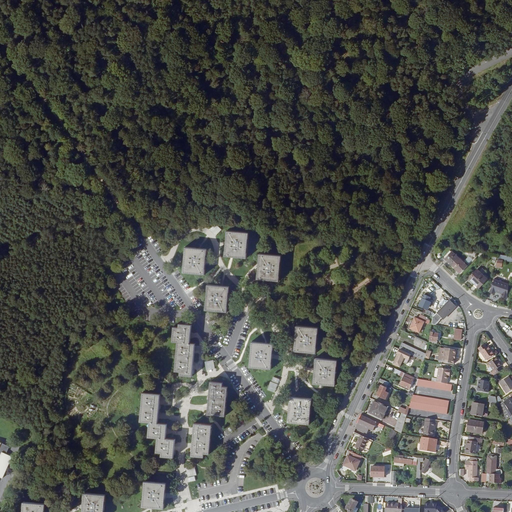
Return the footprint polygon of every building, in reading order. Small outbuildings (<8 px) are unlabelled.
[(216,236),(221,230),(216,224),(210,230),(216,236)] [(227,231),(225,256),(247,258),(249,233),(227,231)] [(186,247),(183,273),(205,275),(207,249),(186,247)] [(467,265),(452,251),(445,259),(460,273),(467,265)] [(281,255),(260,254),(258,279),(279,281),(281,255)] [(501,268),(501,266),(511,267),(511,261),(502,260),(503,255),(500,255),(495,267),(501,268)] [(328,263),(330,269),(337,267),(336,261),(328,263)] [(478,269),(469,279),(479,288),(488,279),(478,269)] [(501,296),(507,298),(509,284),(494,279),(490,293),(494,294),(495,292),(502,294),(501,296)] [(230,286),(208,285),(206,310),(228,312),(230,286)] [(428,292),(425,298),(434,303),(437,296),(433,295),(428,292)] [(431,302),(422,298),(418,306),(427,310),(431,302)] [(450,300),(448,302),(445,304),(436,314),(433,317),(432,325),(437,325),(456,306),(450,300)] [(411,329),(419,333),(424,323),(426,323),(428,319),(421,315),(419,319),(415,318),(411,329)] [(173,341),(178,342),(190,343),(192,325),(185,324),(185,320),(180,319),(179,327),(174,327),(173,341)] [(297,326),(295,351),(316,353),(319,328),(297,326)] [(431,333),(429,343),(437,344),(439,334),(431,333)] [(196,344),(190,343),(178,342),(175,371),(181,371),(180,375),(193,376),(196,344)] [(274,344),(252,342),(250,367),(272,369),(274,344)] [(402,343),(400,349),(424,361),(426,354),(402,343)] [(487,360),(495,354),(489,346),(487,347),(485,344),(479,348),(487,360)] [(454,364),(457,350),(445,348),(445,349),(441,348),(439,360),(443,361),(443,362),(454,364)] [(394,365),(399,367),(402,361),(407,363),(411,355),(400,349),(397,354),(398,355),(394,365)] [(491,372),(494,375),(503,369),(500,366),(503,364),(497,356),(488,362),(494,370),(491,372)] [(316,358),(313,384),(335,386),(338,360),(316,358)] [(210,369),(214,369),(214,360),(205,361),(206,373),(211,372),(210,369)] [(451,370),(439,368),(437,382),(447,384),(448,376),(449,376),(451,370)] [(406,374),(401,385),(410,390),(415,378),(406,374)] [(272,376),(267,390),(275,393),(280,379),(272,376)] [(500,383),(507,394),(511,390),(511,382),(509,377),(500,383)] [(416,387),(451,393),(453,385),(418,379),(416,387)] [(480,391),(488,393),(490,382),(480,380),(479,388),(480,388),(480,391)] [(211,382),(208,414),(226,416),(229,387),(223,386),(224,383),(211,382)] [(381,386),(377,396),(386,400),(389,393),(385,392),(388,386),(383,384),(382,386),(381,386)] [(141,421),(150,422),(158,423),(161,394),(143,392),(141,421)] [(450,402),(413,396),(413,397),(410,408),(447,414),(450,402)] [(290,397),(288,422),(310,424),(312,399),(290,397)] [(511,416),(511,399),(510,399),(501,405),(508,415),(506,416),(508,419),(509,419),(511,416)] [(375,401),(370,413),(383,419),(386,412),(399,418),(395,430),(402,433),(407,415),(375,401)] [(474,403),(473,408),(474,408),(473,415),(483,416),(484,405),(474,403)] [(362,415),(357,428),(367,432),(368,428),(373,430),(376,425),(384,429),(385,426),(362,415)] [(508,419),(502,423),(503,427),(508,424),(510,429),(511,427),(511,423),(509,419),(508,419)] [(484,423),(469,420),(468,432),(482,434),(484,423)] [(168,424),(158,423),(150,422),(149,437),(158,438),(157,452),(162,453),(162,456),(174,457),(176,439),(166,438),(168,424)] [(436,423),(426,422),(424,434),(434,435),(435,429),(434,429),(434,427),(436,427),(436,423)] [(195,423),(192,455),(204,457),(205,453),(210,454),(213,425),(195,423)] [(368,439),(361,436),(356,447),(363,450),(368,440),(368,439)] [(437,439),(422,437),(421,444),(423,444),(422,450),(435,452),(437,439)] [(469,437),(466,452),(476,454),(477,442),(480,443),(481,439),(469,437)] [(0,477),(3,478),(12,457),(6,454),(10,447),(0,442),(0,477)] [(360,456),(350,452),(344,465),(356,471),(360,462),(358,460),(360,456)] [(405,464),(417,465),(418,458),(410,456),(410,457),(404,456),(396,454),(394,466),(404,467),(405,464)] [(488,457),(487,483),(501,484),(502,478),(500,478),(501,475),(502,475),(502,474),(503,473),(503,472),(502,471),(502,470),(501,470),(497,469),(498,457),(488,457)] [(426,459),(422,468),(423,468),(422,471),(425,473),(427,469),(429,470),(430,468),(429,468),(432,461),(426,459)] [(470,478),(470,481),(479,482),(479,478),(477,478),(478,462),(467,461),(467,470),(470,470),(469,478),(470,478)] [(195,467),(186,469),(189,482),(195,481),(194,476),(196,475),(195,467)] [(372,477),(384,477),(385,467),(372,467),(372,477)] [(145,481),(143,507),(151,507),(164,509),(166,483),(145,481)] [(84,493),(82,511),(104,511),(106,495),(84,493)] [(351,511),(353,511),(358,503),(352,499),(346,509),(351,511)] [(24,502),(22,511),(44,511),(45,504),(24,502)] [(424,511),(442,511),(442,505),(436,505),(436,502),(424,502),(424,511)] [(387,503),(386,511),(402,511),(402,505),(399,505),(399,504),(387,503)]
